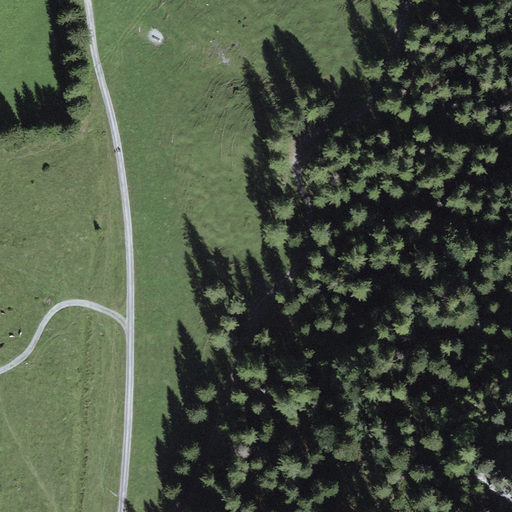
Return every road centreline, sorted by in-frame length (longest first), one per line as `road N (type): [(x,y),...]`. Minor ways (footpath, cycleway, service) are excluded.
road 1 (track): [(174,511),(204,463),(253,313),(296,270),(309,237),(309,208),(293,162),(300,142),(364,114),(411,0)]
road 2 (unclassified): [(90,0),(129,222),(123,511)]
road 3 (track): [(131,322),(77,302),(57,308),(29,353),(0,372)]
road 4 (track): [(0,401),(55,511)]
